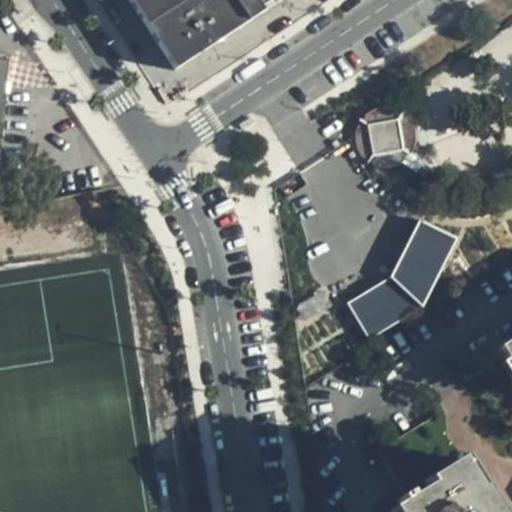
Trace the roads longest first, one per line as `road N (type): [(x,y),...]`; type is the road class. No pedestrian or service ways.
road 1 (residential): [(155,156),(206,250),(248,511)]
road 2 (residential): [(511,300),(369,393),(347,419),(359,511)]
road 3 (residential): [(392,0),(155,156)]
road 4 (unknown): [(273,78),(379,246)]
road 5 (residential): [(155,156),(49,0)]
